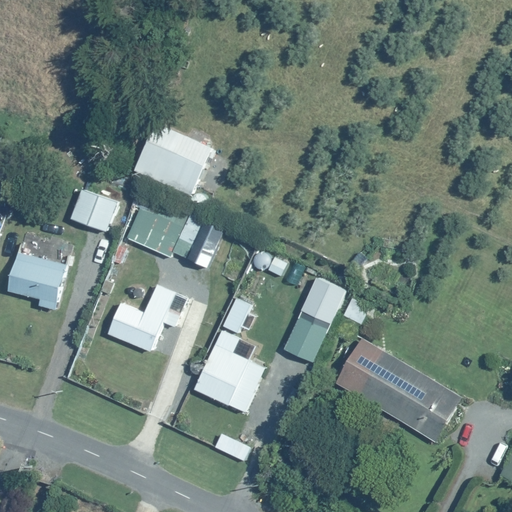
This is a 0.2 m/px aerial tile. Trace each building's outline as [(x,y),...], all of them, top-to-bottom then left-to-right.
[(135,167),(137,168),(193,192),(199,179),(202,180),(217,148),(163,124),(160,129),(153,126),(135,167)] [(120,201),(83,187),(72,216),(109,230),(120,201)] [(186,215),(154,199),(146,196),(128,235),(144,243),(143,245),(156,251),(157,249),(172,256),(175,250),(190,257),(205,225),(195,220),(199,212),(190,208),(186,215)] [(21,236),(20,240),(8,289),(40,297),(38,303),(56,308),(71,242),(30,232),(28,238),(21,236)] [(322,291),(344,300),(351,286),(328,276),(322,291)] [(189,293),(157,281),(146,309),(122,299),(110,332),(151,348),(162,318),(177,323),(189,293)] [(350,302),(343,313),(360,324),(368,313),(350,302)] [(330,327),(302,312),(285,345),(313,360),(330,327)] [(364,336),(337,381),(435,442),(463,397),(364,336)] [(218,341),(196,387),(245,410),(267,365),(218,341)] [(511,479),(511,452),(502,476),(511,479)]
